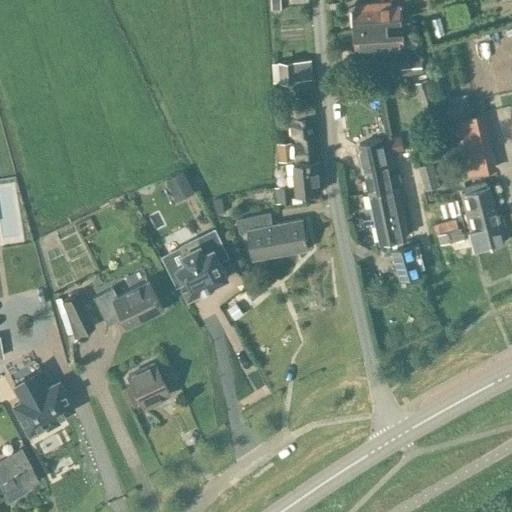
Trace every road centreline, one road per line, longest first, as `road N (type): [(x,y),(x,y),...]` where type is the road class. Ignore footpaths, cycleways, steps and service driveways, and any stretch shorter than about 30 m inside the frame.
road 1 (unclassified): [(399,436),(386,413),(334,206),(316,0)]
road 2 (tertiary): [(283,511),(399,436)]
road 3 (tertiary): [(399,436),(511,373)]
road 4 (residential): [(196,511),(221,480),(291,435)]
